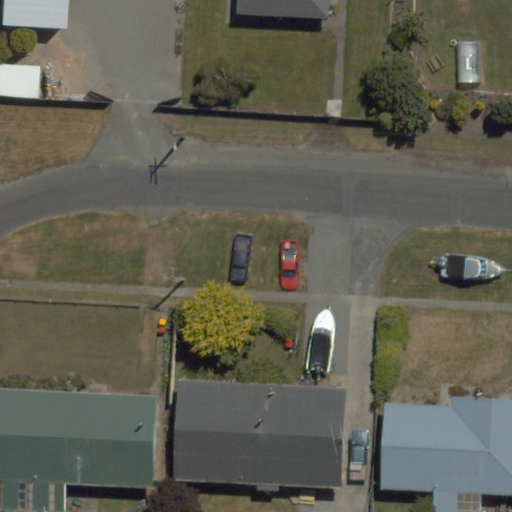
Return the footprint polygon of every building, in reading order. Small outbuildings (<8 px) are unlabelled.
[(66,0),(0,0),(0,28),(66,29),(66,0)] [(190,44),(188,0),(140,0),(142,46),(190,44)] [(329,0),(234,0),(234,23),(329,26),(329,0)] [(150,485),(152,388),(0,385),(0,511),(64,511),(65,484),(150,485)] [(177,388),(175,485),(345,488),(346,390),(177,388)] [(511,501),(511,405),(385,403),(383,489),(435,491),(434,511),(475,511),(475,501),(511,501)]
